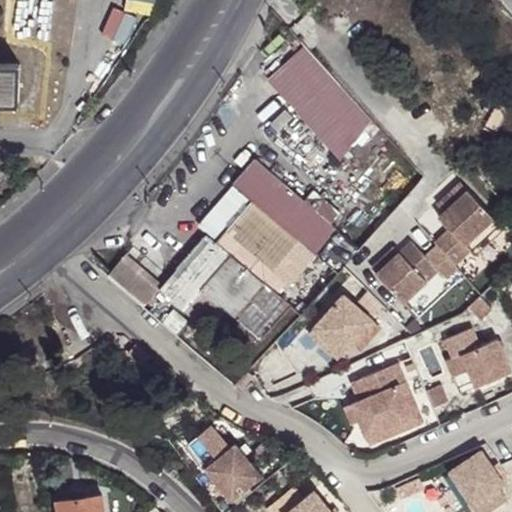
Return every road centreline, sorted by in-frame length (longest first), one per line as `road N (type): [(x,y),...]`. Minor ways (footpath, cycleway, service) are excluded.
road 1 (residential): [(58,245),(226,399),(326,453),(349,481)]
road 2 (residential): [(362,264),(425,193),(433,179),(429,164),(280,0)]
road 3 (secondary): [(58,245),(147,157),(250,0)]
road 4 (secondary): [(208,0),(122,133),(36,220)]
road 5 (residential): [(189,511),(129,460),(59,438),(0,437)]
road 6 (residential): [(349,481),(384,476),(511,416)]
